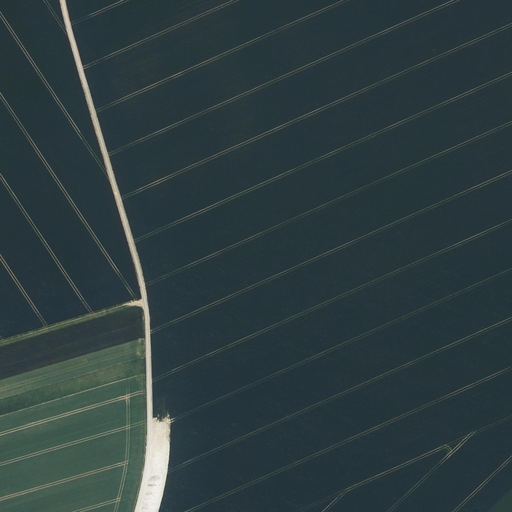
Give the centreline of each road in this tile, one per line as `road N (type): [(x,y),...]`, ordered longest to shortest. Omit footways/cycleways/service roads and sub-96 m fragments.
road 1 (unclassified): [(62,0),(145,300),(149,435),(135,511)]
road 2 (track): [(0,343),(145,300)]
